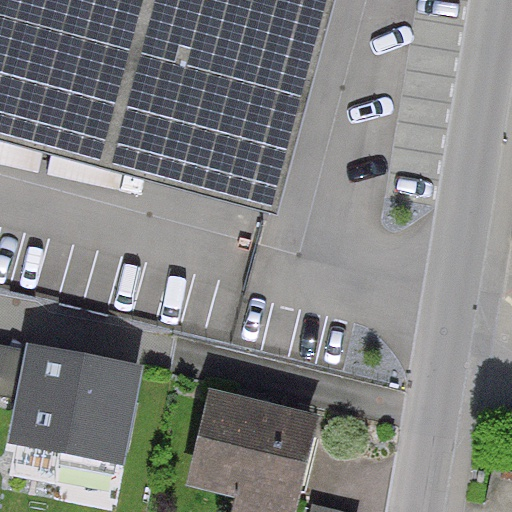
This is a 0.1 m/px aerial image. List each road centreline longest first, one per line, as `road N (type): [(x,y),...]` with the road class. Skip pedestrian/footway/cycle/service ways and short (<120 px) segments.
road 1 (residential): [(446,369),(507,0)]
road 2 (residential): [(425,511),(446,369)]
